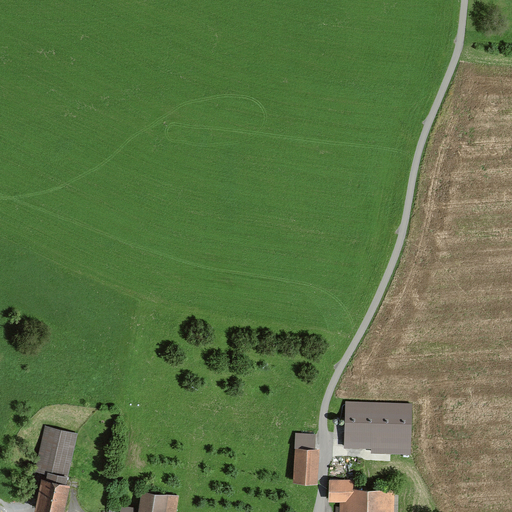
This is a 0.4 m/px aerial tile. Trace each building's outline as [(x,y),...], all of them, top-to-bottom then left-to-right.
[(414,402),(348,400),(346,448),(413,449),(414,402)] [(78,433),(46,426),(35,472),(46,474),(68,479),(78,433)] [(317,432),(298,431),(296,480),(315,481),(317,432)] [(68,479),(46,474),(39,507),(63,511),(70,511),(77,481),(68,479)] [(354,478),(331,478),(331,498),(341,499),(341,511),(393,511),(394,488),(354,488),(354,478)] [(178,511),(180,493),(142,489),(140,511),(178,511)]
